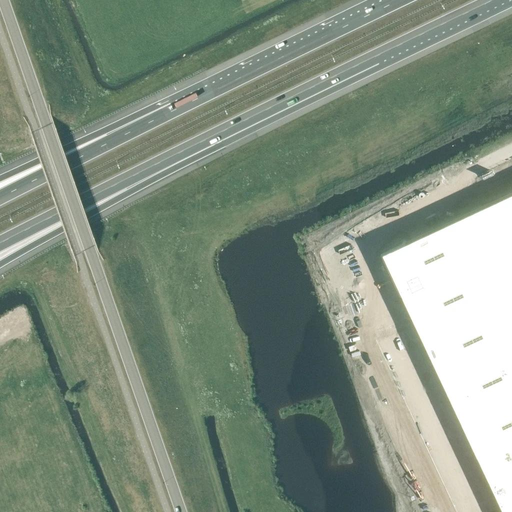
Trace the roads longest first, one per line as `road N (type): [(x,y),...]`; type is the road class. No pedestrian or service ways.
road 1 (tertiary): [(180,511),(2,0)]
road 2 (motorway): [(0,264),(394,49)]
road 3 (motorway): [(0,243),(394,49)]
road 4 (motorway): [(402,0),(174,110)]
road 5 (motorway): [(174,110),(0,199)]
road 6 (motorway): [(174,110),(0,178)]
